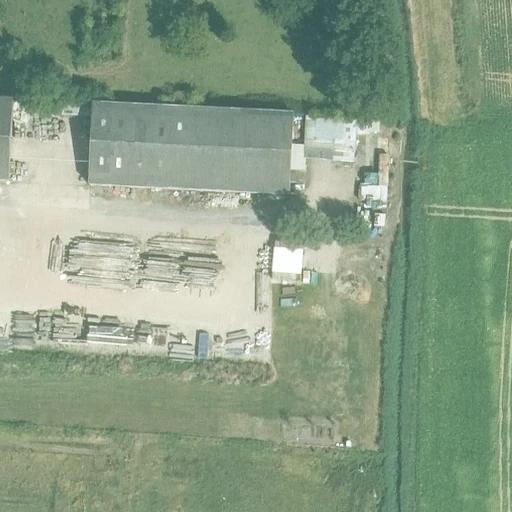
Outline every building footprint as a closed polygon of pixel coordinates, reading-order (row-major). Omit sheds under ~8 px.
[(0,181),(10,182),(14,102),(0,100),(0,181)] [(306,171),(291,170),(293,116),(93,106),(89,186),(290,197),(290,183),(305,184),(306,171)] [(314,106),(312,138),(340,139),(340,151),(357,152),(359,109),(314,106)] [(128,205),(127,221),(158,223),(159,207),(128,205)] [(197,223),(197,205),(161,206),(161,223),(197,223)] [(302,232),(301,246),(321,247),(322,233),(302,232)] [(247,287),(265,284),(263,272),(244,275),(247,287)]
